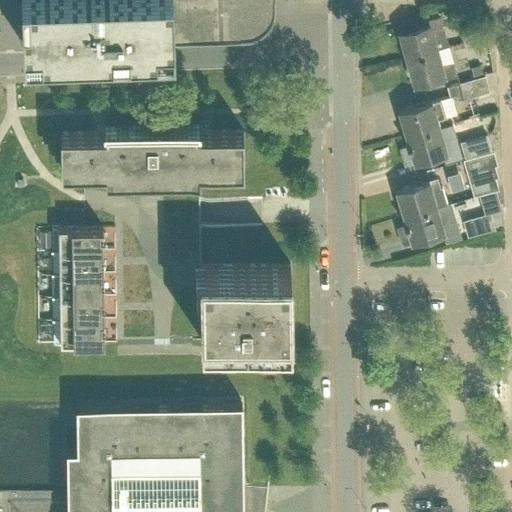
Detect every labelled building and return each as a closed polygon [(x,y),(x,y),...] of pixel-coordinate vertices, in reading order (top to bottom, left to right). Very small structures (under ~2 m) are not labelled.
[(21,0),(23,44),(23,48),(174,43),(174,39),(246,36),(255,34),(263,30),(270,23),(274,14),(275,5),(274,0),(21,0)] [(408,56),(436,48),(436,47),(447,44),(439,15),(422,20),(424,24),(401,30),(408,56)] [(462,40),(487,33),(483,18),(459,26),(462,40)] [(436,48),(408,56),(416,82),(439,75),(440,79),(456,74),(453,62),(440,64),(436,48)] [(449,94),(451,95),(458,96),(462,95),(462,97),(490,89),(486,75),(485,73),(474,76),(458,81),(446,85),(449,94)] [(445,116),(440,96),(399,108),(407,134),(439,125),(437,118),(445,116)] [(198,128),(198,123),(104,125),(105,129),(60,130),(61,169),(82,169),(105,169),(105,177),(199,175),(199,170),(199,167),(243,166),(243,127),(198,128)] [(439,125),(407,134),(409,142),(407,143),(408,144),(400,146),(405,163),(447,151),(443,137),(446,136),(445,132),(442,133),(439,125)] [(465,156),(492,148),(487,132),(460,140),(465,156)] [(474,192),(498,185),(495,174),(497,173),(494,162),(497,161),(493,149),(464,157),(474,192)] [(82,225),(83,225),(85,225),(85,248),(85,271),(86,294),(86,317),(86,340),(90,340),(104,340),(116,340),(116,352),(193,351),(193,339),(201,339),(200,286),(200,263),(199,225),(199,210),(199,175),(199,170),(197,170),(197,160),(107,162),(107,168),(82,168),(82,169),(82,225)] [(404,214),(436,204),(446,201),(441,185),(439,186),(436,176),(396,188),(404,214)] [(436,204),(404,214),(406,222),(404,222),(405,223),(397,225),(402,243),(443,230),(446,239),(460,234),(450,200),(446,201),(436,204)] [(468,235),(494,227),(489,211),(463,218),(468,235)] [(51,249),(103,248),(103,234),(100,234),(100,227),(102,227),(102,224),(85,225),(83,225),(82,225),(58,225),(52,226),(52,248),(51,248),(51,249)] [(51,272),(103,271),(103,257),(100,257),(100,250),(103,250),(103,248),(51,249),(51,250),(52,250),(53,271),(51,271),(51,272)] [(291,337),(290,262),(201,263),(195,263),(195,286),(200,286),(201,339),(218,339),(218,343),(233,343),(233,338),(256,338),(259,338),(259,343),(273,343),(273,338),(291,337)] [(52,294),(103,294),(103,279),(101,279),(101,273),(103,273),(103,271),(51,272),(51,273),(53,273),(53,294),(52,294)] [(52,317),(104,317),(104,302),(101,302),(101,296),(103,295),(103,294),(52,294),(52,295),(53,295),(53,316),(52,316),(52,317)] [(104,317),(52,317),(52,318),(53,318),(54,341),(60,340),(60,341),(80,341),(86,340),(90,340),(104,340),(104,325),(101,325),(101,318),(104,318),(104,317)] [(67,511),(243,511),(243,486),(242,398),(76,401),(77,444),(66,444),(67,511)]
